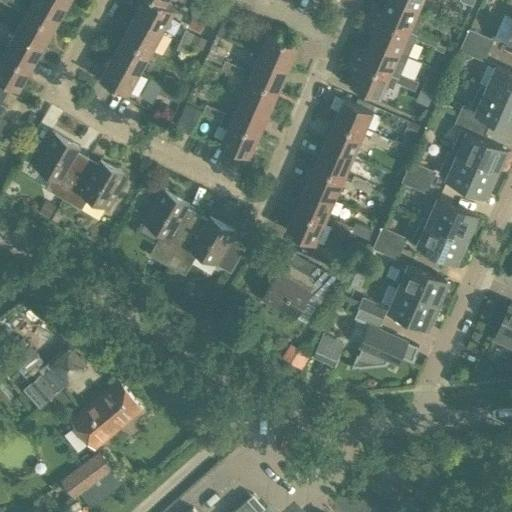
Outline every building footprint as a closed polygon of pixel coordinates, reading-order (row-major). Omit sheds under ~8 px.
[(23,2),(20,0),(12,0),(9,5),(18,10),(23,2)] [(53,27),(65,6),(54,0),(31,0),(25,11),(53,27)] [(156,0),(142,0),(134,15),(162,30),(174,9),(165,4),(165,5),(156,0)] [(414,18),(419,7),(402,0),(385,0),(382,7),(373,3),(370,12),(418,33),(420,29),(419,28),(422,21),(414,18)] [(199,20),(204,10),(195,6),(191,16),(199,20)] [(225,38),(233,19),(237,12),(227,8),(216,34),(225,38)] [(211,24),(216,13),(205,9),(201,20),(211,24)] [(42,47),(53,27),(25,11),(14,31),(42,47)] [(373,27),(369,38),(408,55),(416,37),(434,45),(438,37),(420,29),(418,33),(370,12),(365,23),(373,27)] [(151,51),(162,30),(134,15),(123,36),(151,51)] [(487,48),(492,38),(470,28),(465,39),(487,48)] [(188,45),(194,33),(185,29),(180,40),(188,45)] [(30,68),(42,47),(14,31),(2,52),(30,68)] [(201,49),(206,38),(195,33),(190,44),(201,49)] [(287,68),(297,46),(268,33),(258,55),(287,68)] [(139,72),(151,51),(123,36),(111,57),(139,72)] [(408,55),(369,38),(363,51),(354,47),(350,56),(399,77),(401,72),(408,55)] [(482,59),(487,48),(465,39),(460,49),(482,59)] [(185,53),(188,45),(180,40),(176,49),(185,53)] [(436,48),(444,51),(446,46),(438,43),(436,48)] [(0,78),(17,89),(30,68),(2,52),(0,54),(0,78)] [(278,90),(287,68),(258,55),(248,77),(278,90)] [(399,77),(350,56),(345,68),(354,72),(349,84),(379,97),(385,85),(393,88),(396,81),(406,85),(410,76),(401,72),(399,77)] [(127,94),(139,72),(111,57),(99,78),(127,94)] [(235,64),(225,60),(222,68),(231,73),(235,64)] [(235,64),(231,73),(241,77),(245,68),(235,64)] [(511,71),(497,66),(488,87),(480,84),(480,85),(511,98),(511,71)] [(433,93),(440,77),(428,72),(421,87),(433,93)] [(161,83),(171,88),(175,79),(165,75),(161,83)] [(415,89),(419,80),(410,76),(406,85),(415,89)] [(269,112),(278,90),(248,77),(239,99),(269,112)] [(183,93),(171,88),(161,83),(160,83),(155,93),(179,103),(183,93)] [(511,98),(480,85),(470,107),(511,125),(511,98)] [(362,133),(372,110),(356,103),(343,98),(333,120),(362,133)] [(259,134),(269,112),(239,99),(230,121),(259,134)] [(358,100),(356,103),(372,110),(374,107),(358,100)] [(216,108),(206,104),(202,113),(212,117),(216,108)] [(216,108),(212,117),(222,121),(225,112),(216,108)] [(353,155),(362,133),(333,120),(324,142),(353,155)] [(249,156),(259,134),(230,121),(220,143),(249,156)] [(418,126),(407,121),(399,139),(410,144),(418,126)] [(496,170),(498,167),(497,167),(506,147),(461,127),(451,150),(496,170)] [(64,199),(87,158),(77,151),(79,147),(51,131),(30,165),(51,178),(45,188),(64,199)] [(383,135),(373,131),(369,139),(379,144),(383,135)] [(383,135),(379,144),(389,148),(393,139),(383,135)] [(314,164),(343,177),(349,163),(353,155),(324,142),(314,164)] [(451,151),(448,150),(438,172),(486,193),(494,174),(495,174),(496,170),(451,150),(451,151)] [(97,164),(87,158),(64,199),(81,209),(88,198),(108,210),(128,175),(100,158),(97,164)] [(429,180),(434,170),(412,160),(407,171),(429,180)] [(334,198),(343,177),(314,164),(304,186),(334,198)] [(425,191),(429,180),(407,171),(403,181),(425,191)] [(350,183),(360,188),(364,179),(354,174),(350,183)] [(364,179),(360,188),(370,192),(374,183),(364,179)] [(324,220),(334,198),(304,186),(295,207),(324,220)] [(161,233),(149,253),(167,264),(180,241),(197,213),(186,207),(189,203),(161,187),(140,221),(161,233)] [(468,232),(477,213),(439,197),(430,219),(422,216),(467,236),(469,233),(468,232)] [(57,205),(46,199),(39,211),(50,217),(57,205)] [(314,243),(324,220),(295,207),(285,230),(314,243)] [(180,241),(167,264),(184,274),(197,251),(230,271),(245,245),(233,238),(237,230),(210,214),(207,219),(197,213),(180,241)] [(466,239),(467,236),(422,216),(412,239),(457,259),(465,239),(466,239)] [(330,227),(339,232),(343,222),(334,218),(330,227)] [(343,222),(339,232),(350,236),(352,232),(352,231),(354,227),(353,226),(343,222)] [(355,222),(353,226),(354,227),(352,231),(368,238),(372,229),(355,222)] [(401,246),(405,235),(383,226),(379,236),(401,246)] [(396,257),(401,246),(379,236),(374,247),(396,257)] [(330,287),(289,262),(283,273),(278,270),(262,298),(296,318),(309,298),(319,304),(330,287)] [(438,302),(440,298),(439,298),(448,279),(410,262),(400,285),(438,302)] [(351,267),(345,280),(356,284),(362,272),(351,267)] [(437,305),(438,302),(400,285),(390,308),(428,324),(436,305),(437,305)] [(381,316),(386,305),(364,295),(359,306),(381,316)] [(511,304),(510,304),(496,335),(511,342),(511,304)] [(381,316),(359,306),(354,317),(370,324),(361,345),(362,346),(359,354),(357,353),(351,366),(385,362),(388,357),(397,361),(400,353),(412,359),(419,345),(376,326),(381,316)] [(326,331),(317,355),(339,364),(348,340),(326,331)] [(300,369),(309,355),(289,343),(281,357),(300,369)] [(39,406),(88,363),(72,345),(24,388),(39,406)] [(119,377),(71,418),(95,449),(144,408),(119,377)] [(73,493),(111,465),(100,451),(62,479),(73,493)] [(91,506),(122,481),(111,467),(80,491),(91,506)] [(259,511),(248,498),(231,511),(197,511),(193,507),(187,511),(259,511)]
